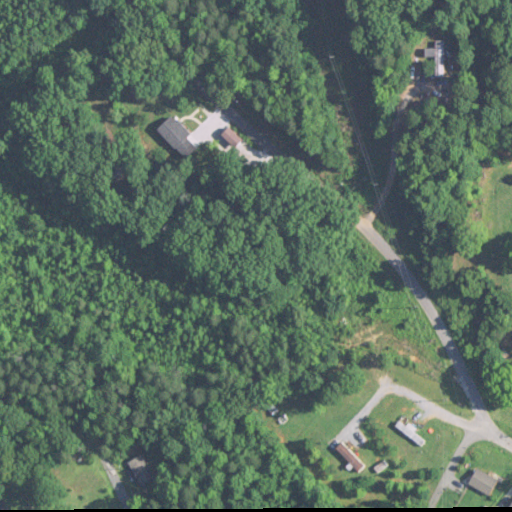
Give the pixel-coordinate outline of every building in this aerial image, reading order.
[(443,76),(443,42),(435,42),(435,76),(443,76)] [(156,132),(185,160),(199,145),(170,117),(156,132)] [(482,193),(490,194),(496,161),(488,159),(482,193)] [(335,449),(358,471),(364,465),(342,443),(335,449)] [(143,486),(157,476),(143,454),(128,464),(143,486)] [(488,497),(498,482),(477,469),(468,484),(488,497)] [(10,511),(6,501),(0,503),(0,511),(10,511)]
